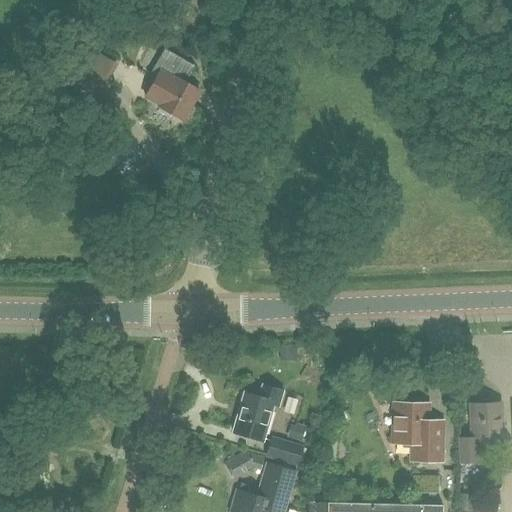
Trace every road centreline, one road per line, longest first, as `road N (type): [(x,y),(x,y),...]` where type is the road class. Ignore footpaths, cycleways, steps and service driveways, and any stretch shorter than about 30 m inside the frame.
road 1 (secondary): [(187,313),(511,300)]
road 2 (residential): [(187,313),(262,0)]
road 3 (secondary): [(0,311),(187,313)]
